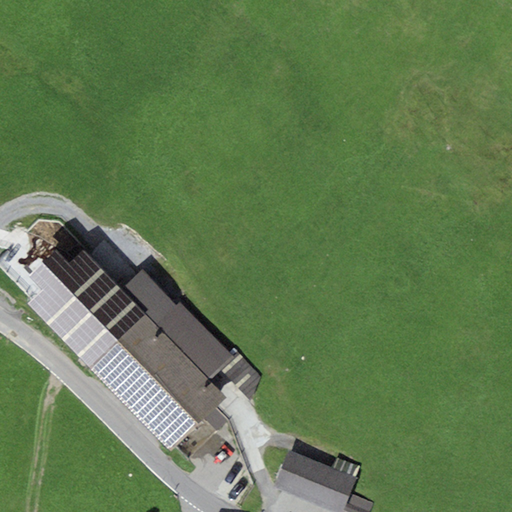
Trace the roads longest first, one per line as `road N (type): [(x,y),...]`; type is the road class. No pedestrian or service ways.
road 1 (tertiary): [(220,511),(0,317)]
road 2 (track): [(40,511),(48,438),(67,371)]
